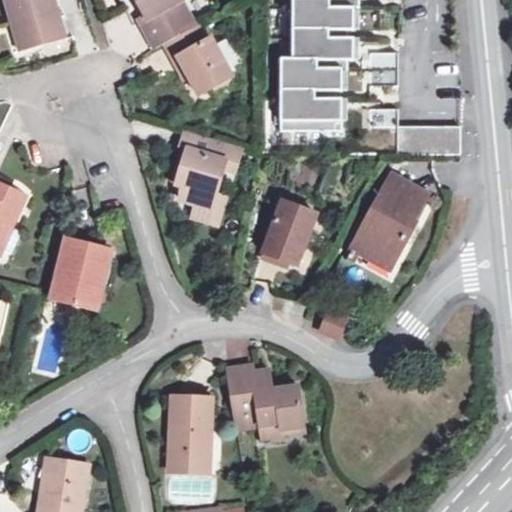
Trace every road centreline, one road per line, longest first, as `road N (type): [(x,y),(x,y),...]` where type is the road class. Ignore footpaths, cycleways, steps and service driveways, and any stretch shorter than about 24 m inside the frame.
road 1 (residential): [(507,256),(450,278),(394,349),(367,365),(335,363),(265,329),(179,333)]
road 2 (residential): [(179,333),(110,127),(55,104)]
road 3 (residential): [(507,256),(483,0)]
road 4 (residential): [(107,374),(140,511)]
road 5 (residential): [(107,374),(0,438)]
